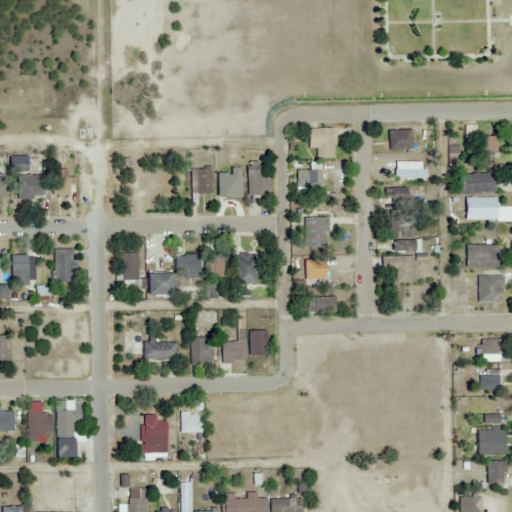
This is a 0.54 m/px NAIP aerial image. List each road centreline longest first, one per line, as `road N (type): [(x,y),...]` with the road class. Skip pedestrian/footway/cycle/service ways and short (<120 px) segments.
road 1 (residential): [(511,324),(289,328),(289,384),(103,391)]
road 2 (residential): [(511,116),(293,114),(282,132),(289,328)]
road 3 (residential): [(367,330),(365,116)]
road 4 (residential): [(98,232),(285,229)]
road 5 (residential): [(103,391),(98,232)]
road 6 (residential): [(102,511),(103,391)]
